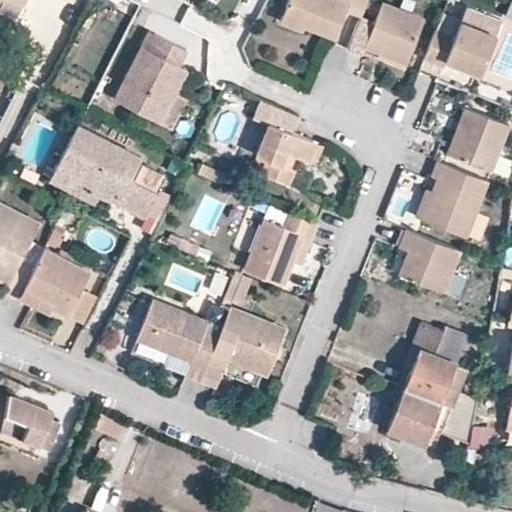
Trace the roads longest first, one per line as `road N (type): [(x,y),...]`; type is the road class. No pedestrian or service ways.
road 1 (residential): [(270,454),(396,138),(332,112)]
road 2 (residential): [(270,454),(0,341)]
road 3 (residential): [(428,511),(270,454)]
road 4 (unknown): [(0,153),(58,43)]
